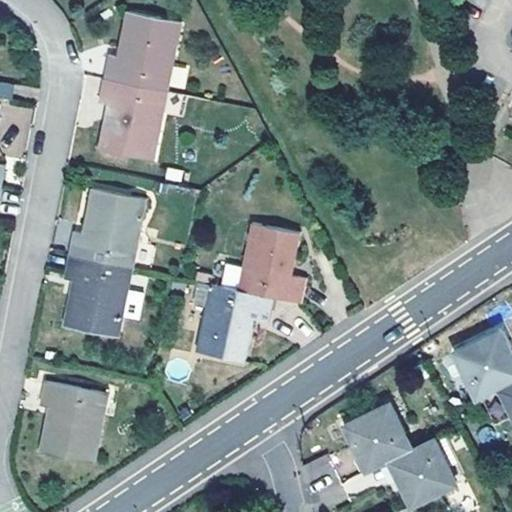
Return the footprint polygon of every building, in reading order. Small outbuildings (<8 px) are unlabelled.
[(109,54),(104,78),(168,90),(181,21),(126,10),(117,55),(109,54)] [(98,149),(154,160),(168,90),(104,78),(99,102),(108,104),(98,149)] [(0,85),(0,99),(13,102),(16,89),(0,85)] [(75,231),(69,256),(133,269),(147,199),(92,187),(83,233),(75,231)] [(275,296),(301,302),(307,278),(291,275),(301,233),(253,222),(237,289),(275,296)] [(64,325),(119,336),(133,269),(69,256),(65,278),(73,281),(64,325)] [(224,265),(222,285),(237,286),(239,266),(224,265)] [(237,289),(212,284),(197,351),(246,360),(255,317),(269,320),(275,296),(237,289)] [(500,387),(511,381),(511,348),(501,327),(453,351),(476,398),(500,387)] [(109,393),(44,380),(40,403),(49,405),(40,450),(96,461),(109,393)] [(511,381),(500,387),(511,411),(511,381)] [(345,425),(367,471),(389,460),(412,449),(389,403),(345,425)] [(412,450),(412,449),(389,460),(411,505),(456,483),(434,439),(412,450)]
